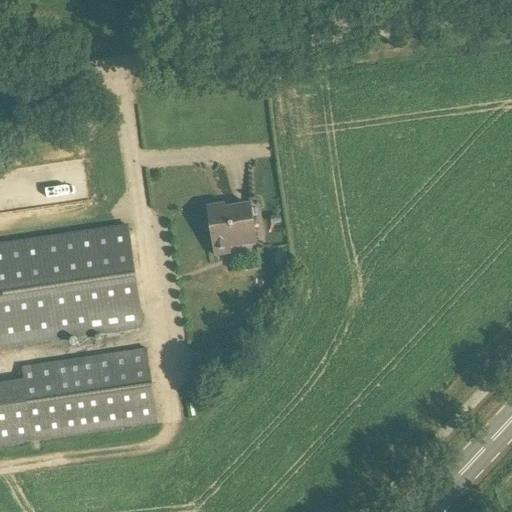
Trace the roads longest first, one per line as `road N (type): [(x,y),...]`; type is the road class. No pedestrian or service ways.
road 1 (track): [(0,84),(511,5)]
road 2 (primary): [(417,511),(511,417)]
